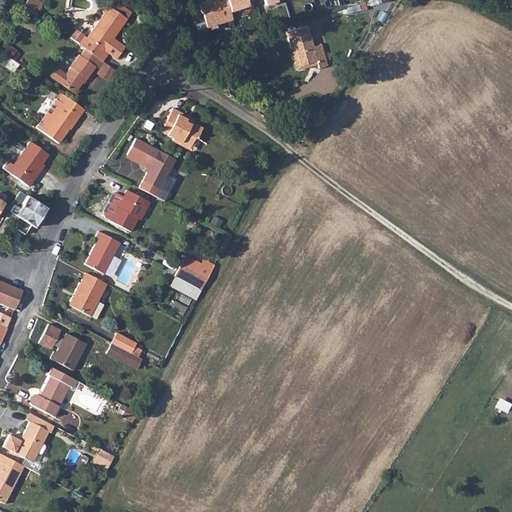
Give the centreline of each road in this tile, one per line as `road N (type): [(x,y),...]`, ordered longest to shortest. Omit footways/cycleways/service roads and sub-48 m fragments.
road 1 (track): [(133,511),(109,506),(101,490),(229,244),(289,151)]
road 2 (track): [(309,163),(417,250),(511,311)]
road 3 (residential): [(158,69),(117,116),(31,278)]
road 4 (residential): [(158,69),(309,163)]
